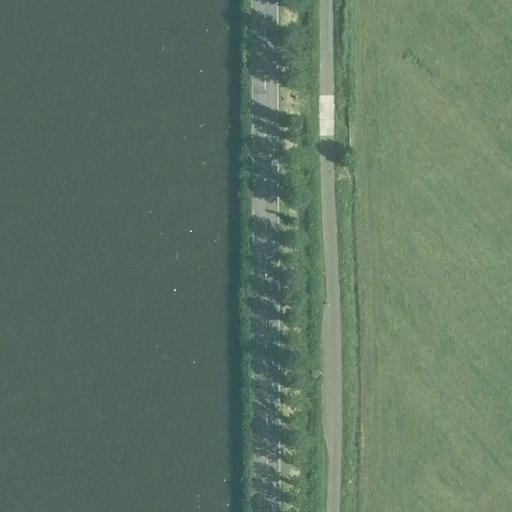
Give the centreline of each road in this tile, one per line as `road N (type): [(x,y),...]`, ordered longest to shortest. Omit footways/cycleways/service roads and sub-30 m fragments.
road 1 (tertiary): [(270,0),(273,511)]
road 2 (unclassified): [(328,0),(331,511)]
